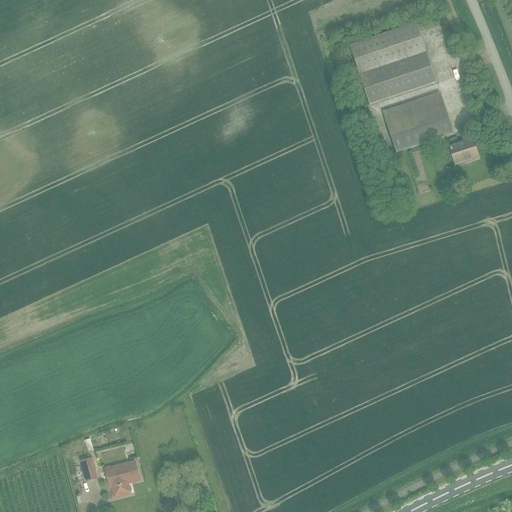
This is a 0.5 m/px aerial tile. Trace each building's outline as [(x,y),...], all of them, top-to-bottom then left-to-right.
[(436,82),(427,53),(417,23),(350,46),(369,104),(436,82)] [(396,153),(453,133),(440,93),(382,112),(396,153)] [(470,161),(479,159),(472,139),(450,147),(455,164),(470,159),(470,161)] [(124,440),(129,438),(127,430),(121,431),(124,440)] [(105,436),(98,438),(100,447),(107,445),(105,436)] [(92,459),(81,462),(86,481),(97,478),(92,459)] [(112,487),(115,497),(130,493),(128,483),(140,480),(135,462),(106,470),(110,488),(112,487)]
